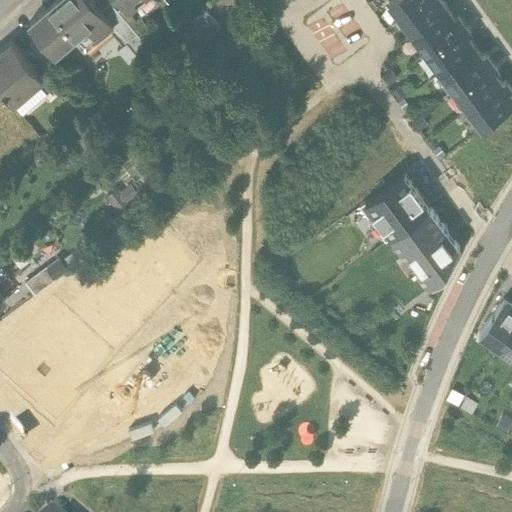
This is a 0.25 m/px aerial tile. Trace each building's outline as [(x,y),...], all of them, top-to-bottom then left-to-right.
[(54,52),(74,35),(84,48),(112,25),(100,10),(91,0),(56,0),(29,22),(39,34),(54,52)] [(123,0),(125,2),(135,14),(136,13),(151,0),(123,0)] [(389,0),(401,15),(421,0),(389,0)] [(447,7),(442,0),(421,0),(401,15),(413,32),(447,7)] [(125,2),(116,9),(110,1),(100,10),(112,25),(127,43),(137,34),(138,36),(148,27),(136,13),(135,14),(125,2)] [(455,17),(447,7),(413,32),(427,50),(464,23),(458,15),(455,17)] [(219,26),(204,8),(185,24),(201,42),(219,26)] [(470,31),(464,23),(427,50),(441,69),(475,44),(467,34),(470,31)] [(39,34),(29,42),(42,58),(32,66),(42,77),(52,92),(63,82),(47,63),(57,54),(54,52),(39,34)] [(11,41),(0,50),(0,89),(12,103),(42,77),(32,66),(11,41)] [(483,55),(475,44),(441,69),(455,88),(492,61),(486,52),(483,55)] [(455,88),(469,107),(502,82),(495,72),(498,69),(492,61),(455,88)] [(175,79),(147,102),(156,113),(173,101),(181,111),(194,102),(175,79)] [(511,87),(506,80),(502,82),(469,107),(482,126),(511,103),(511,95),(509,90),(511,87)] [(94,140),(81,125),(71,134),(84,149),(94,140)] [(391,234),(430,206),(404,170),(359,204),(386,239),(391,234)] [(430,206),(391,234),(424,279),(432,282),(445,273),(459,246),(430,206)] [(24,281),(33,294),(68,268),(59,255),(24,281)] [(0,278),(8,273),(0,261),(0,303),(4,301),(0,295),(0,278)] [(500,346),(511,329),(511,302),(504,297),(479,330),(500,346)] [(511,354),(511,329),(500,346),(511,354)]
